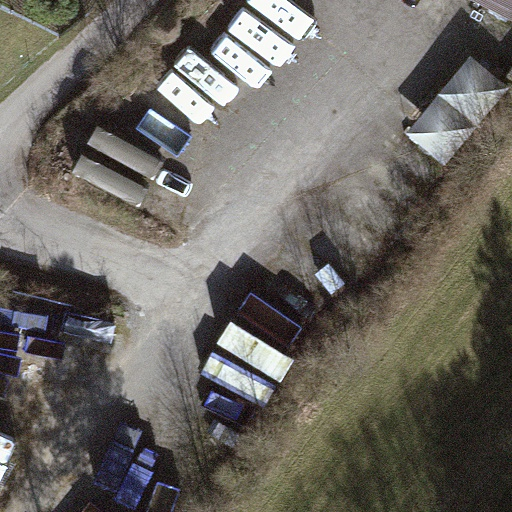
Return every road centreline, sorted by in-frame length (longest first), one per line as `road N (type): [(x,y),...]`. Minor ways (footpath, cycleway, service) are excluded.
road 1 (track): [(28,511),(73,415),(182,268),(393,35),(485,75),(511,55)]
road 2 (residential): [(144,0),(0,142)]
road 3 (track): [(182,268),(0,215)]
